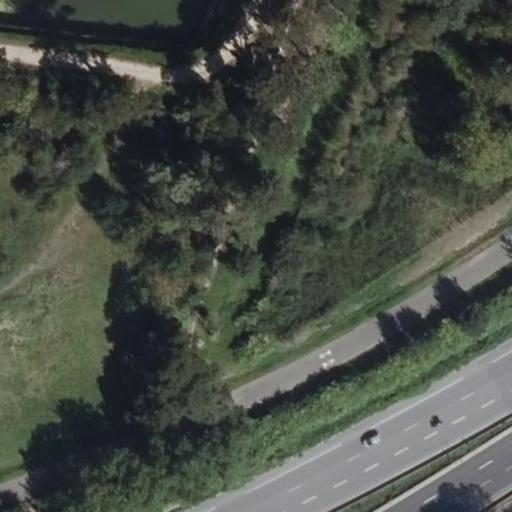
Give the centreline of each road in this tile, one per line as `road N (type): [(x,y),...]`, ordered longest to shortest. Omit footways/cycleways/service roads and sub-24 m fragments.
road 1 (unclassified): [(511,239),(426,300),(195,418),(0,495)]
road 2 (track): [(280,0),(271,20),(203,75),(147,77),(0,57)]
road 3 (primary): [(499,392),(271,511)]
